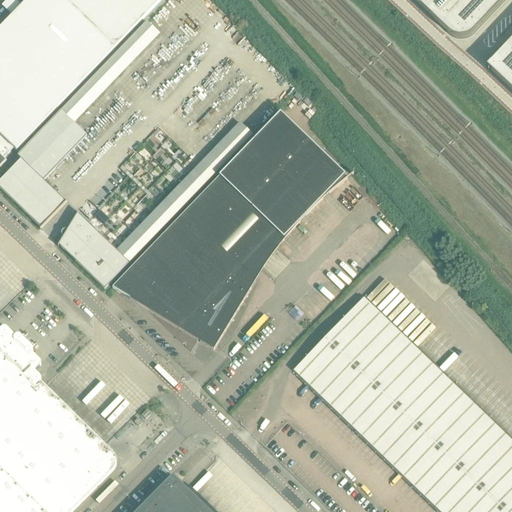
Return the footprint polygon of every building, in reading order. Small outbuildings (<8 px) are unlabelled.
[(28,0),(18,11),(87,78),(161,0),(28,0)] [(411,0),(427,15),(444,31),(448,34),(449,35),(450,36),(451,37),(452,37),(452,38),(454,38),(455,39),(456,39),(457,39),(458,39),(459,39),(460,40),(461,40),(462,39),(464,39),(465,39),(466,39),(467,39),(468,38),(469,38),(470,37),(471,37),(472,36),(473,35),(474,34),(478,29),(495,12),(506,0),(411,0)] [(0,160),(4,164),(6,162),(4,159),(14,149),(16,151),(87,78),(18,11),(0,29),(0,160)] [(487,68),(486,68),(491,72),(511,92),(511,40),(490,64),(487,68)] [(40,230),(40,231),(41,230),(67,203),(67,202),(66,203),(44,182),(49,176),(87,137),(61,112),(17,157),(21,160),(13,168),(6,176),(0,182),(0,189),(41,229),(40,230)] [(130,300),(197,341),(213,351),(251,290),(255,283),(259,276),(263,270),(268,263),(272,257),(277,251),(282,245),(287,238),(292,232),(297,227),(302,221),(305,217),(312,210),(318,205),(324,199),(329,194),(335,189),(341,184),(347,179),(280,115),(112,289),(130,300)] [(63,238),(58,246),(58,247),(59,247),(60,248),(104,290),(129,264),(78,215),(79,214),(78,213),(67,231),(63,238)] [(438,511),(511,511),(511,441),(364,300),(294,373),(438,511)] [(32,349),(32,348),(30,346),(28,348),(21,340),(22,339),(20,337),(19,336),(18,336),(17,336),(16,336),(15,337),(7,329),(6,329),(6,328),(5,328),(4,328),(3,328),(2,329),(1,329),(0,330),(0,511),(72,511),(113,472),(114,471),(114,469),(115,468),(116,467),(116,466),(116,464),(116,463),(116,462),(116,460),(115,459),(115,458),(114,457),(113,455),(40,383),(41,382),(41,381),(41,380),(41,379),(40,378),(35,372),(40,367),(40,366),(41,366),(41,365),(41,364),(41,363),(40,363),(40,362),(40,361),(32,354),(32,353),(33,352),(33,351),(33,350),(32,349)] [(141,416),(146,420),(150,415),(146,411),(141,416)] [(134,423),(139,427),(142,424),(138,419),(134,423)] [(137,511),(208,511),(173,477),(137,511)]
